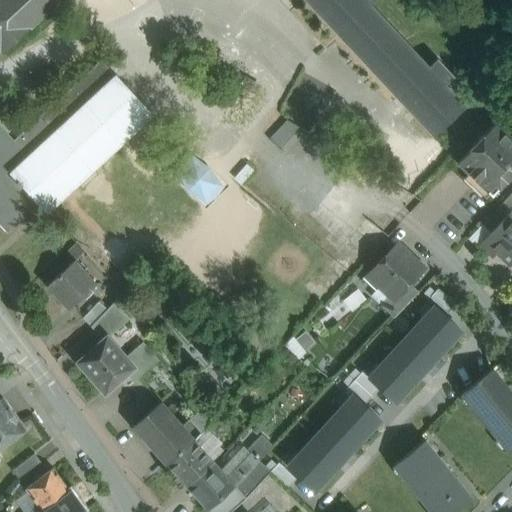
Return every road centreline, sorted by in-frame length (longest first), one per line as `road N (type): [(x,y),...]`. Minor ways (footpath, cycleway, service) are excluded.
road 1 (residential): [(134,511),(6,330)]
road 2 (residential): [(511,347),(445,255),(371,201)]
